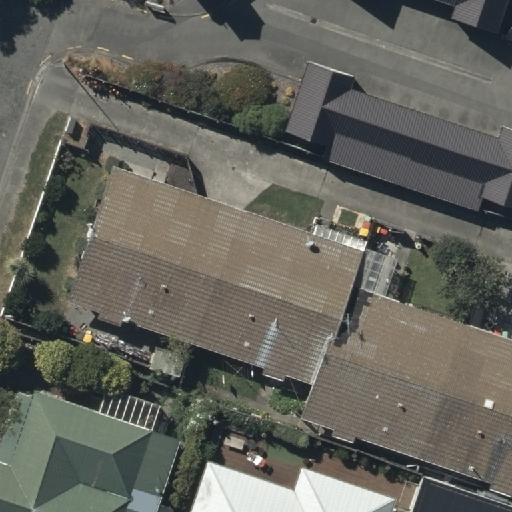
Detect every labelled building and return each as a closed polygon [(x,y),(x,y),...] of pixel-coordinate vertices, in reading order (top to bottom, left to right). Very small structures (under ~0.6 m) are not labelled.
[(448,0),(446,7),(490,23),(498,0),(448,0)] [(319,151),(476,204),(480,192),(511,202),(511,116),(497,112),(493,124),(350,75),(355,62),(307,45),(279,126),(323,140),(319,151)] [(357,241),(106,155),(60,289),(94,301),(92,307),(118,316),(120,311),(258,358),(255,364),(280,372),(282,365),(306,372),(294,406),(328,418),(325,426),(350,434),(352,427),(483,473),(481,479),(507,489),(510,481),(511,481),(511,332),(345,275),(357,241)] [(155,511),(175,449),(149,440),(159,408),(106,391),(98,417),(17,391),(0,445),(0,511),(155,511)] [(384,511),(391,492),(300,458),(293,479),(204,451),(184,511),(384,511)] [(511,511),(511,507),(423,478),(411,511),(511,511)]
